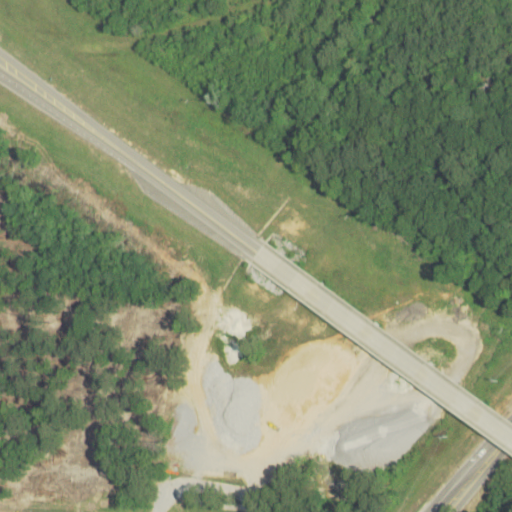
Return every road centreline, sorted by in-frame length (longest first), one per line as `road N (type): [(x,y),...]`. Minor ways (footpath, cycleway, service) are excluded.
road 1 (primary): [(263,252),(0,61)]
road 2 (primary): [(511,432),(263,252)]
